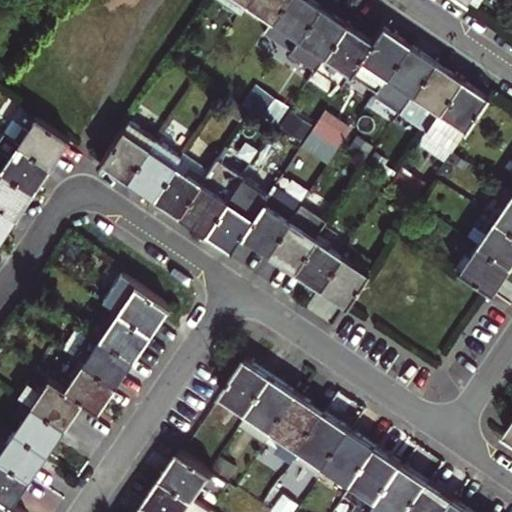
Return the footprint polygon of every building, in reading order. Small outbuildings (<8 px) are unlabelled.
[(283,0),(246,0),(272,17),(283,0)] [(318,4),(312,0),(283,0),(272,17),(263,29),(289,47),(318,4)] [(345,21),(318,4),(289,47),(315,65),(345,21)] [(372,40),(345,21),(315,65),(342,83),(351,71),(372,40)] [(383,24),(372,40),(351,71),(377,87),(386,73),(408,41),(383,24)] [(432,58),(408,41),(386,73),(411,90),(432,58)] [(459,76),(432,58),(411,90),(397,110),(423,128),(459,76)] [(486,94),(459,76),(423,128),(451,147),(486,94)] [(48,161),(67,133),(21,103),(3,130),(48,161)] [(324,109),(311,128),(337,146),(350,128),(324,109)] [(102,157),(127,174),(148,143),(122,126),(102,157)] [(0,165),(31,186),(48,161),(3,130),(0,128),(0,165)] [(127,174),(153,191),(174,161),(148,143),(127,174)] [(153,191),(180,209),(200,178),(174,161),(153,191)] [(0,203),(14,213),(31,186),(0,165),(0,203)] [(180,209),(206,226),(227,196),(200,178),(180,209)] [(511,226),(511,188),(493,214),(511,226)] [(206,226),(233,244),(242,230),(253,214),(227,196),(206,226)] [(242,230),(268,247),(289,216),(264,199),(253,214),(242,230)] [(268,247),(293,264),(314,233),(324,217),(300,201),(289,216),(268,247)] [(0,233),(14,213),(0,203),(0,233)] [(508,262),(511,255),(511,226),(493,214),(476,240),(508,262)] [(293,264),(319,281),(340,250),(314,233),(293,264)] [(490,289),(508,262),(476,240),(458,267),(490,289)] [(319,281),(348,301),(369,269),(340,250),(319,281)] [(117,307),(150,329),(168,302),(121,270),(103,297),(117,307)] [(150,329),(117,307),(100,332),(133,354),(150,329)] [(82,359),(115,381),(133,354),(100,332),(92,326),(74,353),(82,359)] [(252,409),(276,373),(250,355),(225,391),(252,409)] [(81,398),(97,408),(115,381),(82,359),(64,386),(81,398)] [(278,427),(303,391),(276,373),(252,409),(244,422),(270,439),(278,427)] [(64,422),(81,398),(64,386),(49,376),(42,387),(29,378),(19,392),(32,400),(64,422)] [(296,457),(329,408),(303,391),(278,427),(289,434),(281,446),(296,457)] [(14,427),(46,449),(64,422),(32,400),(14,427)] [(330,461),(354,426),(329,408),(296,457),(310,467),(319,454),(330,461)] [(355,479),(380,443),(354,426),(330,461),(355,479)] [(0,447),(0,454),(29,474),(46,449),(14,427),(0,447)] [(382,497),(407,461),(380,443),(355,479),(382,497)] [(0,493),(11,501),(29,474),(0,454),(0,493)] [(175,456),(157,482),(188,504),(195,493),(211,504),(222,488),(175,456)] [(404,511),(409,511),(432,478),(407,461),(382,497),(404,511)] [(446,511),(458,496),(432,478),(409,511),(446,511)] [(157,482),(139,508),(144,511),(182,511),(188,504),(157,482)] [(0,493),(0,511),(26,511),(27,511),(11,501),(0,493)] [(481,511),(458,496),(446,511),(481,511)]
